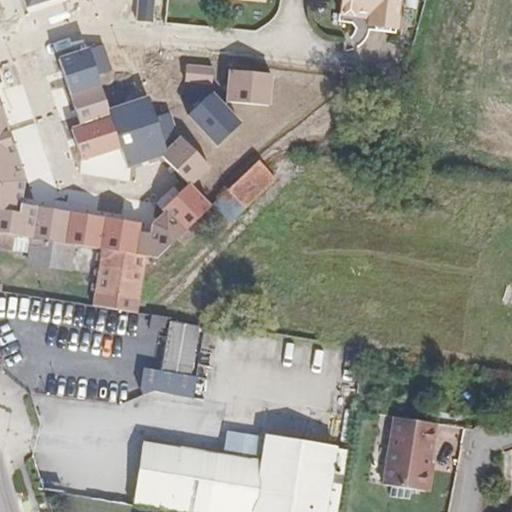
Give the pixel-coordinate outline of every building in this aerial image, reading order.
[(165,0),(164,13),(180,15),(181,0),(165,0)] [(245,0),(245,4),(281,8),(282,0),(245,0)] [(404,0),(345,0),(344,17),(373,21),(372,29),(400,33),(404,0)] [(91,48),(100,74),(115,69),(106,43),(91,48)] [(100,74),(91,48),(63,57),(84,125),(75,128),(85,159),(123,147),(129,167),(161,153),(190,183),(209,165),(181,135),(179,136),(166,149),(158,121),(118,134),(111,110),(100,74)] [(212,64),(185,62),(183,77),(210,80),(212,64)] [(228,67),(225,99),(266,103),(270,71),(228,67)] [(209,90),(186,111),(214,143),(238,121),(209,90)] [(0,94),(0,228),(19,232),(36,235),(73,241),(101,246),(143,253),(154,255),(172,240),(196,220),(212,207),(190,183),(164,209),(167,212),(154,224),(153,234),(140,232),(142,222),(22,202),(26,180),(0,94)] [(111,110),(118,134),(158,121),(156,116),(150,97),(111,110)] [(171,111),(156,116),(158,121),(166,149),(179,136),(171,111)] [(274,199),(259,183),(235,203),(250,220),(274,199)] [(215,233),(209,225),(185,245),(191,254),(215,233)] [(32,237),(0,231),(0,248),(28,254),(32,237)] [(81,270),(86,247),(49,240),(45,264),(81,270)] [(114,251),(104,309),(145,316),(156,258),(114,251)] [(166,321),(164,371),(196,373),(199,323),(166,321)] [(430,501),(443,434),(400,426),(388,493),(430,501)] [(148,443),(135,509),(151,511),(342,511),(352,458),(270,443),(266,465),(242,460),(242,463),(225,460),(225,456),(148,443)]
